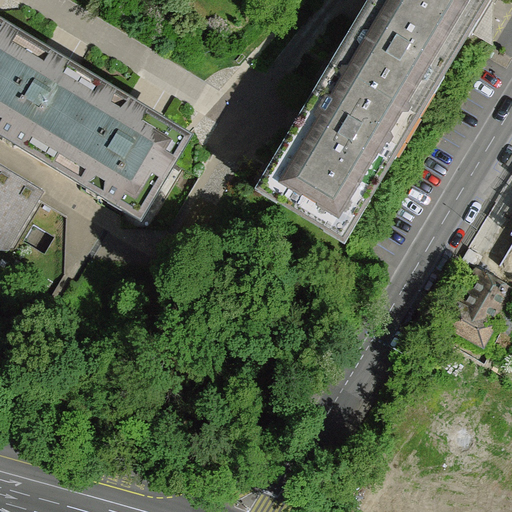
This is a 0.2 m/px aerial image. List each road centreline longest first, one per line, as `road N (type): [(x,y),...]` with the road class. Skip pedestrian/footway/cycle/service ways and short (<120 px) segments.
road 1 (secondary): [(298,460),(511,114)]
road 2 (secondary): [(298,460),(236,493),(161,511)]
